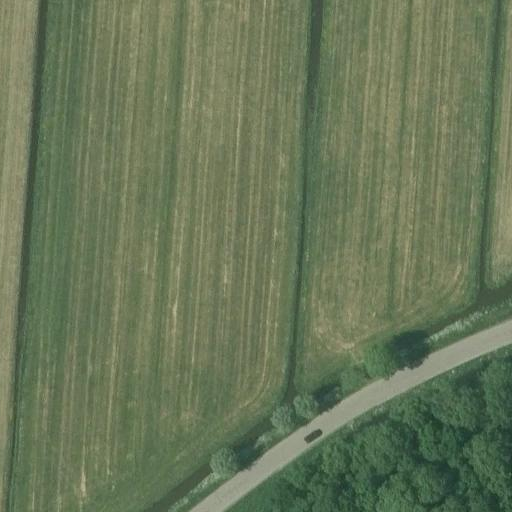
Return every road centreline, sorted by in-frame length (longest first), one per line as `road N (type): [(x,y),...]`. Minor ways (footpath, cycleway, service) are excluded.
road 1 (track): [(68,0),(28,511)]
road 2 (unclassified): [(209,511),(393,380),(511,330)]
